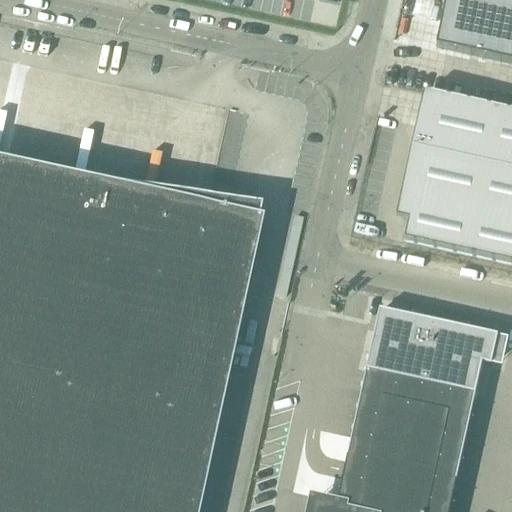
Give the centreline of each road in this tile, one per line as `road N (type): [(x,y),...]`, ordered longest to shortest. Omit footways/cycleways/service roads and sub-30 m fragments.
road 1 (unclassified): [(259,511),(355,71)]
road 2 (unclassified): [(355,71),(26,0)]
road 3 (unknown): [(300,324),(467,364),(489,391),(511,482)]
road 4 (unknown): [(236,45),(200,78),(149,90),(0,66)]
road 5 (unknown): [(317,249),(511,296)]
